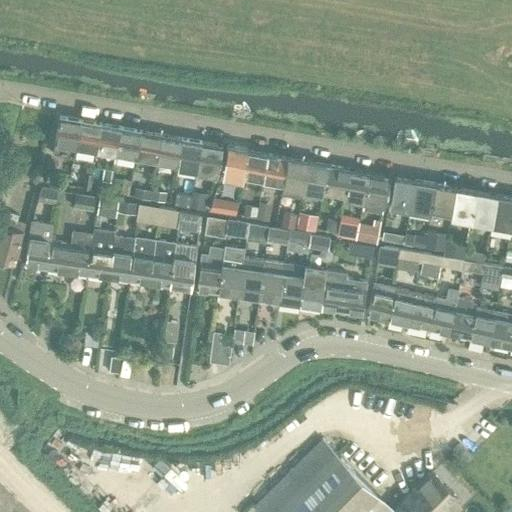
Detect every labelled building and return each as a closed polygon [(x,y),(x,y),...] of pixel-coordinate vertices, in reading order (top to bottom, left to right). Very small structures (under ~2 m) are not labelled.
[(60,114),(54,142),(52,153),(73,156),(75,145),(80,118),(60,114)] [(95,149),(100,121),(80,118),(75,145),(95,149)] [(116,153),(121,125),(100,121),(95,149),(116,153)] [(136,156),(141,129),(121,125),(116,153),(136,156)] [(141,129),(136,156),(156,160),(161,132),(141,129)] [(161,132),(156,160),(176,164),(181,136),(161,132)] [(181,136),(176,164),(197,167),(202,140),(181,136)] [(202,140),(197,167),(217,171),(222,143),(202,140)] [(221,172),(221,175),(241,179),(242,175),(247,148),(226,144),(221,172)] [(262,179),(267,152),(247,148),(242,175),(262,179)] [(282,183),(287,155),(267,152),(262,179),(282,183)] [(287,155),(282,183),(283,183),(281,193),(301,197),(301,196),(308,159),(287,155)] [(13,189),(20,163),(7,159),(0,186),(13,189)] [(308,159),(301,196),(317,199),(317,195),(321,196),(322,190),(323,190),(328,163),(308,159)] [(328,163),(323,190),(343,194),(348,167),(328,163)] [(348,167),(343,194),(363,198),(368,170),(348,167)] [(68,174),(46,170),(44,180),(67,183),(68,174)] [(368,170),(363,198),(364,198),(363,208),(383,212),(384,202),(389,174),(368,170)] [(84,172),(82,187),(91,188),(93,173),(84,172)] [(394,175),(389,202),(410,206),(415,179),(394,175)] [(122,178),(120,192),(128,193),(131,179),(122,178)] [(415,179),(410,206),(430,210),(435,182),(415,179)] [(435,182),(430,210),(441,212),(450,213),(455,186),(435,182)] [(55,202),(57,188),(41,185),(38,199),(55,202)] [(455,186),(450,213),(470,217),(475,189),(455,186)] [(135,187),(133,196),(150,199),(152,190),(135,187)] [(150,199),(164,201),(166,191),(152,188),(152,190),(150,199)] [(190,205),(204,208),(207,192),(193,189),(190,205)] [(475,189),(470,217),(491,221),(496,193),(475,189)] [(96,194),(75,191),(73,205),(93,208),(96,194)] [(176,191),(175,203),(189,205),(191,193),(176,191)] [(492,221),(490,231),(509,235),(511,218),(511,195),(496,193),(491,221),(492,221)] [(97,212),(115,216),(118,199),(100,195),(97,212)] [(213,195),(209,208),(218,210),(220,197),(213,195)] [(119,199),(118,210),(135,212),(136,201),(119,199)] [(259,200),(256,216),(268,219),(272,202),(259,200)] [(157,222),(160,205),(139,201),(136,218),(157,222)] [(178,225),(180,209),(160,205),(157,222),(178,225)] [(180,209),(178,225),(199,229),(201,213),(180,209)] [(283,210),(281,224),(294,226),(296,213),(283,210)] [(296,225),(315,229),(318,214),(299,210),(296,225)] [(0,225),(0,257),(14,262),(25,222),(17,220),(18,213),(8,211),(8,213),(4,225),(1,224),(0,225)] [(207,214),(204,232),(225,235),(225,231),(226,231),(228,216),(207,214)] [(226,231),(225,231),(246,234),(248,221),(248,219),(228,216),(226,231)] [(336,230),(336,233),(356,236),(358,221),(339,217),(338,219),(336,230)] [(356,236),(355,238),(377,242),(381,219),(374,217),(373,223),(358,220),(358,221),(356,236)] [(326,221),(325,229),(336,230),(338,219),(331,218),(326,221)] [(46,266),(50,238),(52,222),(32,219),(25,263),(46,266)] [(246,234),(246,236),(250,237),(266,239),(267,237),(269,224),(253,222),(248,221),(246,234)] [(269,224),(267,237),(287,241),(288,237),(289,228),(269,224)] [(94,226),(93,231),(87,272),(108,275),(114,233),(115,229),(94,226)] [(87,272),(93,231),(72,228),(70,241),(67,269),(87,272)] [(289,228),(288,237),(308,241),(310,231),(289,228)] [(403,242),(404,233),(383,229),(382,238),(403,242)] [(427,229),(424,245),(443,249),(446,233),(427,229)] [(309,241),(308,245),(328,248),(330,235),(310,231),(308,241),(309,241)] [(128,278),(134,236),(114,233),(108,275),(128,278)] [(149,281),(155,237),(135,234),(135,236),(134,236),(128,278),(149,281)] [(169,284),(176,240),(155,237),(149,281),(169,284)] [(67,269),(70,241),(50,238),(46,266),(67,269)] [(176,240),(169,284),(190,287),(194,259),(197,243),(176,240)] [(446,240),(443,255),(461,258),(464,258),(465,250),(465,248),(466,244),(446,240)] [(349,241),(347,252),(371,256),(373,245),(349,241)] [(218,291),(224,246),(210,243),(209,252),(201,251),(200,260),(196,288),(218,291)] [(224,246),(218,291),(238,294),(243,257),(244,251),(243,251),(244,246),(224,243),(224,246)] [(379,244),(377,260),(397,264),(398,257),(399,257),(400,247),(379,244)] [(400,247),(399,257),(419,260),(420,251),(400,247)] [(465,250),(464,258),(482,261),(484,251),(465,248),(465,250)] [(420,251),(419,260),(440,264),(441,254),(420,251)] [(441,254),(440,264),(460,268),(461,258),(443,255),(441,254)] [(243,257),(238,294),(259,296),(264,260),(243,257)] [(279,299),(285,261),(264,258),(264,260),(259,296),(279,299)] [(461,258),(460,268),(480,271),(482,261),(464,258),(461,258)] [(300,302),(305,264),(285,261),(279,299),(300,302)] [(482,261),(480,271),(501,275),(502,265),(482,261)] [(320,305),(325,268),(305,264),(300,302),(320,305)] [(511,266),(502,265),(501,275),(511,277),(511,266)] [(362,311),(366,279),(346,276),(347,270),(325,268),(320,305),(362,311)] [(388,317),(395,285),(375,280),(367,313),(388,317)] [(408,322),(415,289),(395,285),(388,317),(408,322)] [(457,296),(459,288),(448,286),(446,296),(436,294),(428,326),(449,331),(457,296)] [(428,326),(436,294),(415,289),(408,322),(428,326)] [(473,299),(457,296),(449,331),(469,336),(475,308),(474,308),(471,308),(473,299)] [(489,340),(496,308),(476,304),(474,308),(475,308),(469,336),(489,340)] [(509,345),(511,332),(511,311),(496,308),(489,340),(509,345)] [(167,317),(164,337),(174,339),(177,319),(167,317)] [(233,327),(232,339),(242,341),(244,328),(233,327)] [(212,330),(208,361),(228,364),(231,345),(221,344),(218,341),(220,331),(212,330)] [(84,331),(83,345),(97,346),(98,332),(84,331)] [(164,337),(161,355),(171,356),(174,339),(164,337)] [(110,371),(117,372),(119,357),(112,356),(110,371)] [(388,511),(393,508),(322,437),(253,505),(260,511),(388,511)] [(388,511),(445,511),(459,498),(431,470),(393,508),(388,511)]
